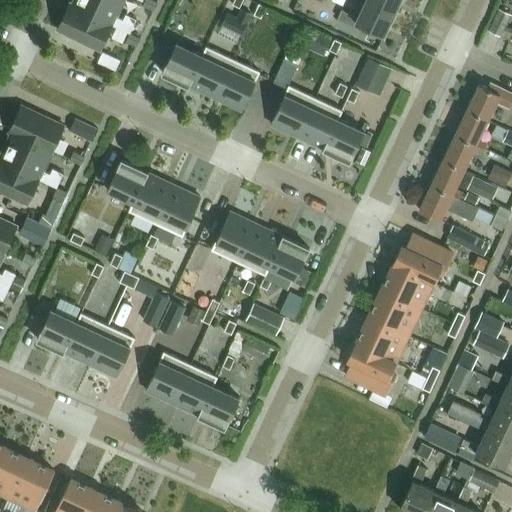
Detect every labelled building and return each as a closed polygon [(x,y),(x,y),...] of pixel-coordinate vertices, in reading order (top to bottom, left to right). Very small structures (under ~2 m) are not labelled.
[(123,0),(75,0),(73,6),(69,4),(69,5),(112,25),(112,26),(130,34),(136,20),(126,15),(123,21),(116,17),(123,0)] [(154,11),(157,3),(150,0),(145,0),(143,6),(154,11)] [(234,0),(232,5),(239,9),(243,0),(234,0)] [(383,36),(394,13),(366,0),(364,4),(357,19),(341,11),(337,19),(354,28),(356,24),(383,36)] [(366,0),(394,13),(400,0),(354,0),(364,4),(366,0)] [(253,16),(261,19),(266,8),(258,4),(253,16)] [(112,25),(69,5),(57,31),(100,51),(112,26),(112,25)] [(238,17),(227,12),(221,25),(242,36),(252,15),(242,10),(238,17)] [(505,26),(510,15),(497,10),(488,31),(500,37),(505,26)] [(511,29),(505,26),(500,37),(500,38),(511,42),(511,41),(511,38),(511,29)] [(374,48),(380,36),(367,30),(361,42),(374,48)] [(323,57),(330,40),(312,31),(307,40),(317,44),(313,52),(323,57)] [(137,47),(140,39),(130,34),(126,42),(137,47)] [(329,51),(336,54),(341,43),(334,40),(329,51)] [(176,44),(162,73),(189,86),(203,56),(207,47),(206,47),(202,56),(176,44)] [(207,47),(203,56),(189,86),(215,98),(233,60),(207,47)] [(379,96),(391,69),(367,58),(355,85),(379,96)] [(289,85),(298,65),(285,59),(276,79),(289,85)] [(260,72),(233,60),(215,98),(242,111),(260,72)] [(341,98),(347,87),(339,83),(334,95),(341,98)] [(509,107),(511,100),(511,95),(501,90),(499,94),(479,85),(467,111),(486,120),(496,101),(509,107)] [(297,137),(315,98),(288,86),(270,125),(297,137)] [(353,104),(359,92),(351,89),(346,100),(353,104)] [(342,111),(315,98),(297,137),(324,150),(338,120),(342,111)] [(21,106),(9,132),(52,152),(64,127),(21,106)] [(475,145),(486,120),(467,111),(455,136),(475,145)] [(74,119),(69,130),(92,142),(98,130),(74,119)] [(338,120),(324,150),(350,162),(364,132),(338,120)] [(511,147),(511,131),(507,130),(502,142),(511,147)] [(52,152),(9,132),(9,133),(12,134),(0,159),(0,160),(39,179),(39,180),(57,188),(63,174),(53,170),(51,175),(43,171),(52,152)] [(463,170),(475,145),(455,136),(443,161),(463,170)] [(364,165),(369,152),(361,149),(355,162),(364,165)] [(85,158),(74,152),(70,160),(81,166),(85,158)] [(39,179),(0,160),(0,192),(27,205),(39,180),(39,179)] [(132,203),(146,173),(120,161),(106,190),(132,203)] [(454,189),(463,170),(443,161),(431,186),(474,207),(478,198),(467,192),(465,197),(461,196),(463,193),(454,189)] [(511,173),(494,165),(487,179),(505,188),(511,173)] [(156,224),(174,186),(146,173),(132,203),(128,211),(156,224)] [(491,201),(497,188),(473,176),(466,190),(491,201)] [(200,198),(174,186),(156,224),(182,237),(200,198)] [(478,208),(474,207),(431,186),(419,211),(439,220),(445,208),(472,221),(478,208)] [(64,201),(68,194),(57,188),(53,196),(64,201)] [(499,206),(489,225),(501,231),(511,211),(499,206)] [(238,263),(256,224),(229,212),(211,251),(238,263)] [(42,247),(50,230),(27,218),(18,236),(42,247)] [(0,219),(0,251),(3,253),(16,227),(0,219)] [(269,267),(283,237),(256,224),(238,263),(264,275),(269,267)] [(452,226),(446,238),(491,261),(496,249),(484,243),(484,242),(452,226)] [(70,241),(81,246),(84,239),(73,234),(70,241)] [(106,255),(112,240),(101,235),(94,250),(106,255)] [(152,249),(158,238),(150,235),(145,246),(152,249)] [(393,262),(433,282),(434,282),(439,272),(443,274),(453,254),(412,235),(405,248),(401,246),(393,262)] [(287,239),(283,237),(269,267),(264,275),(265,276),(269,267),(296,279),(309,249),(287,239)] [(0,260),(3,253),(0,251),(0,284),(8,289),(9,288),(15,275),(5,270),(2,275),(0,274),(0,260)] [(120,265),(133,271),(139,257),(126,252),(120,265)] [(37,259),(26,254),(22,262),(33,267),(37,259)] [(110,265),(117,268),(122,257),(115,254),(110,265)] [(394,263),(381,290),(420,309),(433,282),(393,262),(393,263),(394,263)] [(91,275),(99,278),(104,267),(97,264),(91,275)] [(305,288),(312,273),(301,268),(295,283),(305,288)] [(119,282),(134,289),(139,278),(124,271),(119,282)] [(485,274),(477,271),(472,282),(480,285),(485,274)] [(20,293),(26,280),(15,275),(9,288),(20,293)] [(267,290),(272,279),(265,276),(264,275),(259,286),(267,290)] [(249,295),(254,284),(247,280),(242,291),(249,295)] [(8,289),(0,284),(0,300),(2,301),(8,289)] [(381,290),(369,317),(407,336),(420,309),(381,290)] [(143,322),(156,328),(168,300),(155,294),(143,322)] [(207,309),(214,313),(219,302),(212,299),(207,309)] [(246,318),(275,331),(282,315),(253,302),(246,318)] [(158,330),(172,336),(185,309),(171,303),(158,330)] [(186,320),(197,325),(203,312),(192,307),(186,320)] [(208,324),(214,313),(207,309),(201,321),(208,324)] [(37,340),(63,352),(77,322),(51,310),(37,340)] [(90,364),(108,326),(81,313),(77,322),(63,352),(90,364)] [(465,316),(458,313),(452,324),(460,327),(465,316)] [(475,328),(497,337),(503,322),(481,313),(475,328)] [(407,336),(369,317),(356,344),(395,362),(407,336)] [(224,332),(231,335),(236,324),(229,321),(224,332)] [(460,327),(452,324),(447,335),(455,338),(460,327)] [(135,338),(108,326),(90,364),(116,377),(135,338)] [(511,348),(511,346),(479,331),(473,345),(506,360),(511,348)] [(242,351),(264,361),(269,349),(248,340),(242,351)] [(355,343),(347,360),(351,362),(345,376),(386,395),(395,375),(391,373),(396,363),(395,362),(356,344),(355,343)] [(172,403),(190,365),(163,352),(145,391),(172,403)] [(229,370),(234,358),(227,355),(222,366),(229,370)] [(469,371),(473,363),(461,358),(457,366),(469,371)] [(199,416),(213,386),(217,377),(190,365),(172,403),(199,416)] [(469,371),(457,366),(448,387),(463,394),(473,373),(469,371)] [(440,371),(432,367),(427,378),(435,381),(440,371)] [(511,386),(511,375),(511,378),(496,371),(492,380),(507,387),(508,384),(511,386)] [(435,381),(427,378),(422,389),(429,393),(435,381)] [(511,414),(511,386),(508,384),(507,387),(500,401),(485,394),(481,402),(496,409),(497,407),(511,414)] [(199,416),(225,428),(239,398),(213,386),(199,416)] [(450,389),(446,397),(456,403),(460,394),(450,389)] [(420,406),(424,396),(416,392),(412,402),(420,406)] [(511,441),(511,414),(497,407),(496,409),(489,424),(475,417),(471,425),(486,432),(487,430),(511,441)] [(459,440),(434,427),(427,442),(452,454),(459,440)] [(504,467),(511,450),(511,441),(487,430),(486,432),(479,447),(464,440),(460,448),(476,455),(477,454),(504,467)] [(416,456),(428,461),(433,450),(421,444),(416,456)] [(0,445),(0,493),(8,497),(26,458),(0,445)] [(26,458),(8,497),(35,510),(53,471),(26,458)] [(473,469),(460,463),(455,474),(467,480),(473,469)] [(426,511),(436,492),(434,491),(420,485),(427,470),(418,466),(411,481),(412,482),(399,510),(403,511),(426,511)] [(481,487),(494,493),(500,482),(473,469),(467,480),(464,487),(472,491),(477,494),(481,487)] [(454,511),(459,503),(457,502),(442,495),(449,480),(441,476),(434,491),(436,492),(426,511),(454,511)] [(70,479),(54,511),(87,511),(97,492),(70,479)] [(464,487),(457,502),(459,503),(454,511),(477,511),(465,506),(472,491),(464,487)] [(97,492),(87,511),(121,511),(125,505),(97,492)]
